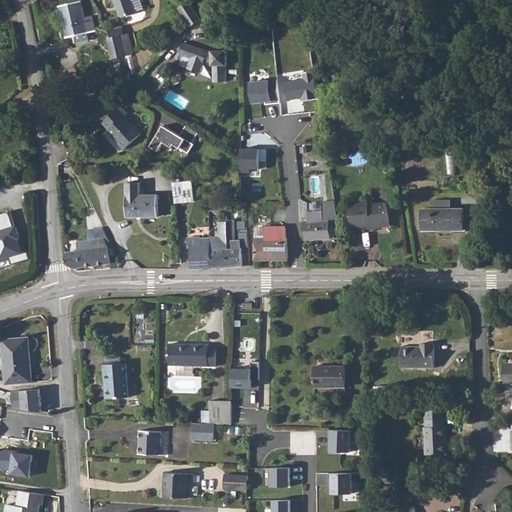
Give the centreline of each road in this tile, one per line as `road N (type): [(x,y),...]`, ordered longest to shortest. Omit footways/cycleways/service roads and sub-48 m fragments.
road 1 (tertiary): [(20,0),(60,292)]
road 2 (tertiary): [(60,292),(300,281)]
road 3 (unclassified): [(60,292),(75,511)]
road 4 (residential): [(472,279),(486,483)]
road 5 (tertiary): [(300,281),(472,279)]
road 6 (residential): [(285,125),(300,281)]
road 7 (unknown): [(47,159),(164,63)]
road 8 (residential): [(262,417),(263,436),(309,437),(309,511)]
